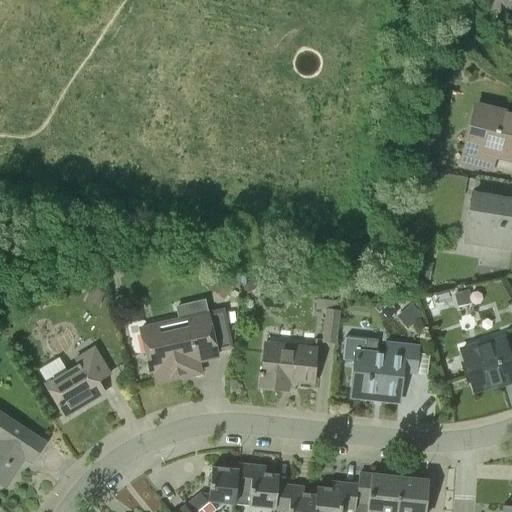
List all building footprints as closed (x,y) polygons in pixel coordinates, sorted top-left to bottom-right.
[(511,0),(501,0),(510,14),(511,17),(511,0)] [(461,163),(471,166),(490,171),(494,155),(511,159),(511,116),(475,107),(461,163)] [(422,168),(434,171),(437,160),(424,157),(422,168)] [(511,201),(470,195),(462,242),(511,249),(511,201)] [(106,250),(96,248),(95,258),(105,259),(106,250)] [(431,263),(415,261),(412,277),(428,280),(431,263)] [(222,277),(211,289),(223,300),(234,288),(222,277)] [(253,279),(241,286),(246,294),(258,287),(253,279)] [(91,287),(85,302),(99,308),(105,293),(91,287)] [(468,290),(453,293),(456,307),(471,304),(468,290)] [(324,311),(321,343),(336,344),(340,311),(337,310),(338,301),(316,298),(315,310),(324,311)] [(410,305),(396,317),(408,329),(422,317),(410,305)] [(206,312),(140,327),(150,372),(154,371),(156,383),(199,373),(197,362),(216,357),(206,312)] [(478,342),(460,348),(474,392),(501,383),(500,379),(511,375),(511,368),(502,336),(478,344),(478,342)] [(383,352),(355,349),(350,397),(398,402),(401,373),(414,374),(418,345),(385,341),(383,352)] [(258,372),(258,377),(261,377),(260,388),(286,390),(287,380),(312,383),(315,347),(262,342),(259,372),(258,372)] [(92,347),(41,379),(64,417),(83,406),(81,401),(101,390),(96,381),(108,373),(92,347)] [(0,485),(5,489),(24,460),(31,464),(45,443),(0,413),(0,485)] [(274,509),(276,485),(277,485),(278,476),(264,475),(265,467),(238,465),(237,471),(235,490),(236,490),(234,505),(274,509)] [(232,511),(233,505),(234,505),(236,490),(235,490),(237,471),(211,468),(210,484),(184,506),(185,506),(177,511),(213,511),(218,507),(218,511),(232,511)] [(355,511),(354,511),(394,511),(398,478),(358,474),(357,485),(355,511)] [(398,478),(394,511),(423,511),(427,481),(398,478)] [(340,511),(341,510),(355,511),(357,485),(330,482),(329,489),(316,488),(315,495),(313,511),(340,511)] [(274,511),(275,511),(313,511),(315,495),(303,495),(303,488),(277,485),(276,485),(274,509),(274,511)]
